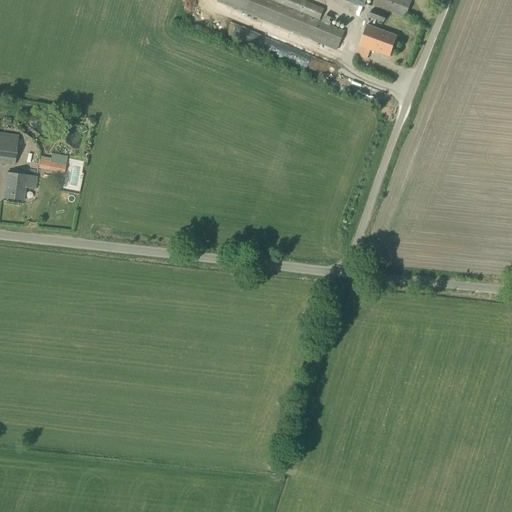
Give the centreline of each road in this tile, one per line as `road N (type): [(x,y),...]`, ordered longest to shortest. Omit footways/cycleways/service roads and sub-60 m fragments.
road 1 (unclassified): [(347,273),(0,235)]
road 2 (unclassified): [(347,273),(447,0)]
road 3 (unclassified): [(511,291),(347,273)]
